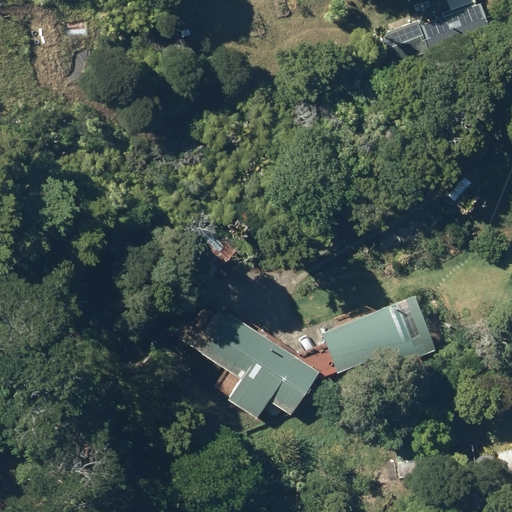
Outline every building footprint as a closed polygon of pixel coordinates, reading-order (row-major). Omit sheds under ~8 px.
[(418,16),(381,29),(393,60),(428,47),(429,50),(490,28),(479,0),(420,21),(418,16)] [(369,214),(373,251),(431,245),(427,209),(369,214)] [(220,265),(238,243),(218,226),(200,248),(220,265)] [(288,347),(227,307),(201,346),(242,373),(228,394),(256,412),(268,394),(290,408),(311,377),(380,348),(386,363),(427,346),(421,329),(411,332),(397,297),(323,327),(324,332),(288,347)] [(427,316),(438,318),(440,310),(429,307),(427,316)] [(183,404),(167,388),(157,399),(173,414),(183,404)] [(397,459),(419,455),(415,424),(392,426),(397,459)] [(508,478),(511,476),(511,447),(499,452),(508,478)]
